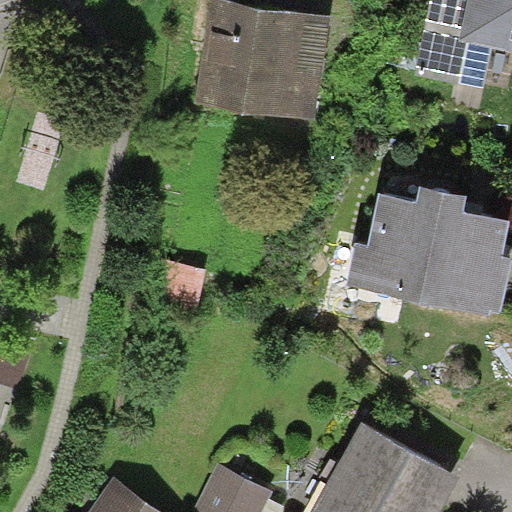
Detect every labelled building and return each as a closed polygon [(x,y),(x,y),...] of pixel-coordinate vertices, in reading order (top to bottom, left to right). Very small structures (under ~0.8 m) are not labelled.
[(511,0),(427,0),(413,66),(485,82),(497,30),(511,33),(511,0)] [(326,21),(206,5),(193,105),(312,121),(326,21)] [(415,183),(379,175),(367,225),(357,223),(347,265),(498,300),(511,241),(511,236),(503,235),(510,204),(462,192),(466,178),(419,167),(415,183)] [(198,272),(156,265),(148,314),(190,320),(198,272)] [(427,511),(454,463),(364,415),(311,511),(427,511)] [(267,511),(276,498),(222,466),(193,511),(267,511)] [(145,511),(108,485),(88,511),(145,511)]
